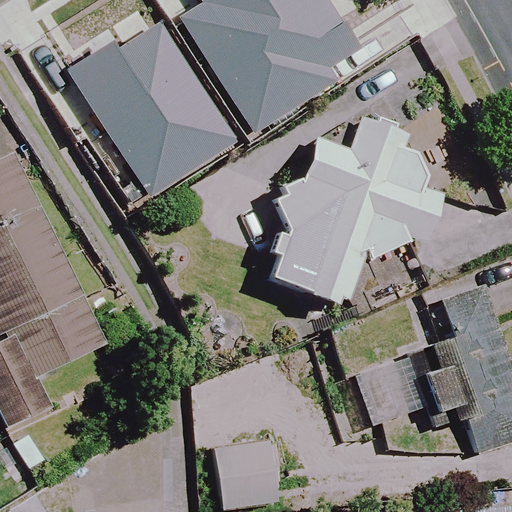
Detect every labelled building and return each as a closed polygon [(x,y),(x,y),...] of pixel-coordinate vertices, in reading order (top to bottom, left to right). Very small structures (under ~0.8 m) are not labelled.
[(312,54),(274,0),(227,0),(199,20),(206,29),(134,79),(177,140),(202,122),(213,137),(254,108),(248,99),(312,54)] [(441,198),(430,194),(418,156),(405,151),(410,138),(361,119),(348,151),(318,139),(301,183),(266,204),(281,232),(261,283),(341,314),(361,263),(370,267),(408,246),(409,242),(422,247),(441,198)] [(101,348),(11,156),(0,161),(0,428),(2,432),(47,411),(33,380),(101,348)] [(511,444),(511,388),(480,291),(439,305),(452,345),(347,380),(363,429),(422,410),(429,431),(461,420),(474,458),(511,444)] [(269,511),(277,511),(270,445),(213,450),(219,511),(269,511)]
